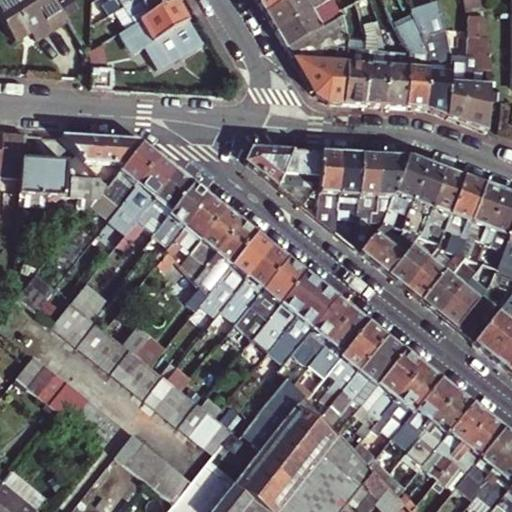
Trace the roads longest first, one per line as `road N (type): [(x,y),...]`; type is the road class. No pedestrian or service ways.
road 1 (residential): [(160,119),(511,407)]
road 2 (tertiary): [(511,168),(416,135),(260,125)]
road 3 (unknown): [(142,424),(13,320)]
road 4 (tertiary): [(0,107),(160,119)]
road 5 (residential): [(220,0),(258,66),(260,125)]
